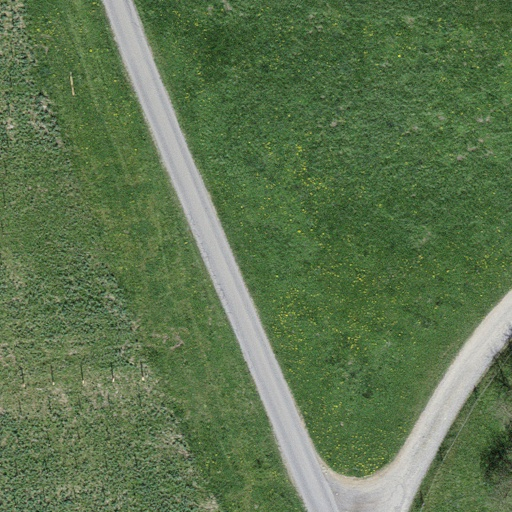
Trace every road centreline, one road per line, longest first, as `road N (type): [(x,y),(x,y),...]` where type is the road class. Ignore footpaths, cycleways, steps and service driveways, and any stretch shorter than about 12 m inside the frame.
road 1 (track): [(116,0),(326,511)]
road 2 (track): [(387,511),(461,383),(511,318)]
